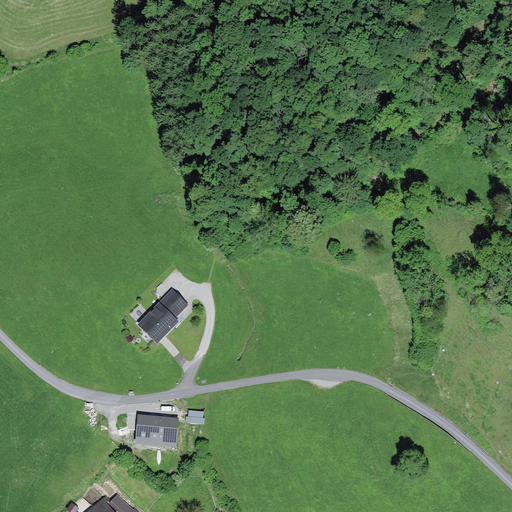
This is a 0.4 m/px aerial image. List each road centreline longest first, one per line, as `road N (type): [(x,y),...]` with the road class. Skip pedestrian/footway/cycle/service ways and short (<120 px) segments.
road 1 (residential): [(0,334),(42,373),(111,401),(291,375),(369,377),(432,410),(511,479)]
road 2 (track): [(183,394),(206,343),(210,304),(185,285)]
